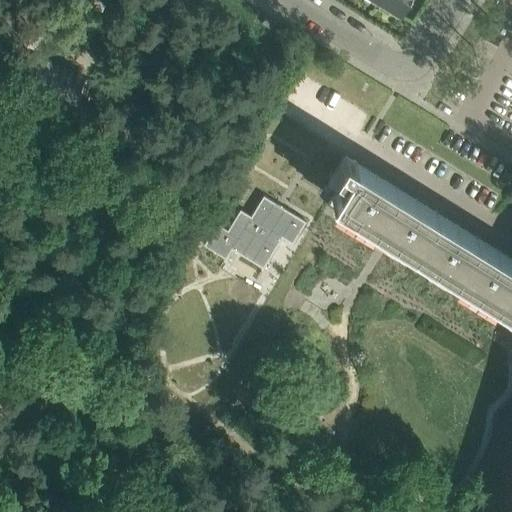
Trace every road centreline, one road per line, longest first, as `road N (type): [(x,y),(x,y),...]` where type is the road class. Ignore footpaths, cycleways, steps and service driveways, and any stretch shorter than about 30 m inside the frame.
road 1 (residential): [(303,104),(511,240)]
road 2 (residential): [(464,0),(433,54),(416,67),(394,65),(284,0)]
